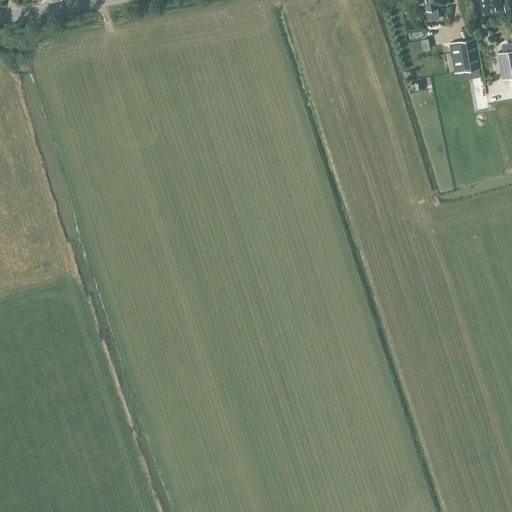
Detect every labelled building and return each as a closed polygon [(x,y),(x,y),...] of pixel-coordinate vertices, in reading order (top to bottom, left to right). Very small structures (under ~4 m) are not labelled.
[(436,6),(444,5),(443,0),(425,0),(427,10),(436,9),(436,6)] [(481,0),(484,15),(506,11),(503,0),(481,0)] [(422,31),(409,33),(410,40),(423,38),(422,31)] [(481,68),(476,38),(450,42),(455,72),(463,71),(480,68),(481,68)] [(511,50),(503,52),(498,53),(501,67),(503,79),(511,77),(511,50)] [(481,77),(480,68),(463,71),(465,79),(481,77)]
